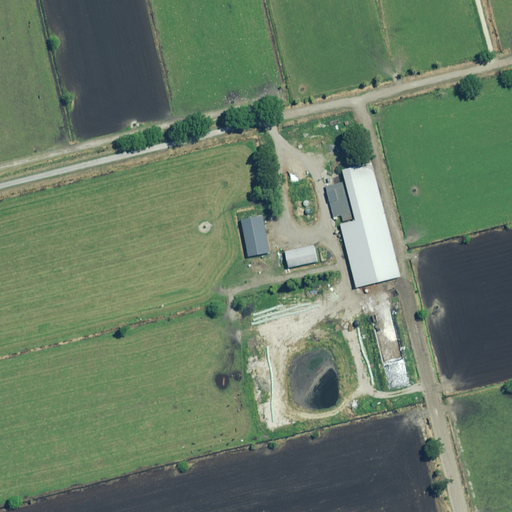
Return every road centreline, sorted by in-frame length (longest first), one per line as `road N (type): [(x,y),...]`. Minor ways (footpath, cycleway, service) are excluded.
road 1 (track): [(511,57),(0,183)]
road 2 (track): [(465,511),(363,95)]
